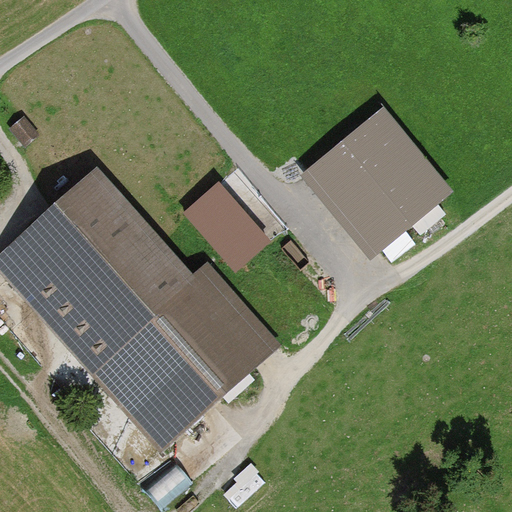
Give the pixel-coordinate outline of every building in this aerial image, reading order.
[(453,198),(386,117),(310,181),(377,261),(453,198)] [(24,118),(14,126),(28,144),(38,136),(24,118)] [(197,282),(103,176),(0,266),(0,267),(164,452),(280,350),(210,270),(197,282)] [(257,225),(226,190),(193,219),(224,254),(257,225)] [(185,465),(149,485),(163,509),(199,489),(185,465)] [(226,487),(239,506),(270,484),(257,466),(226,487)]
